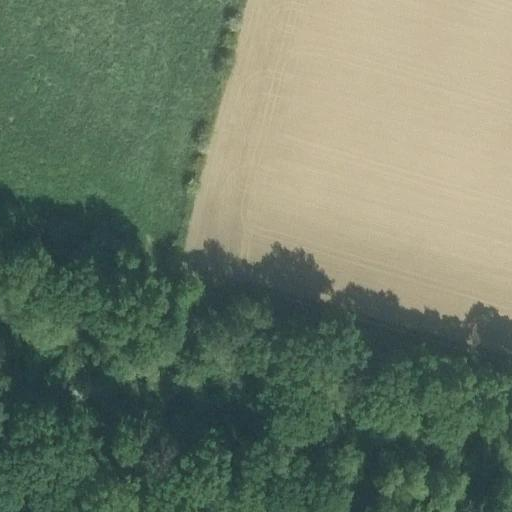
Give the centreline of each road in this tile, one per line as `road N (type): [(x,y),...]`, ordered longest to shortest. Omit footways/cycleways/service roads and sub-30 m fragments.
road 1 (track): [(0,222),(511,367)]
road 2 (track): [(0,431),(274,511)]
